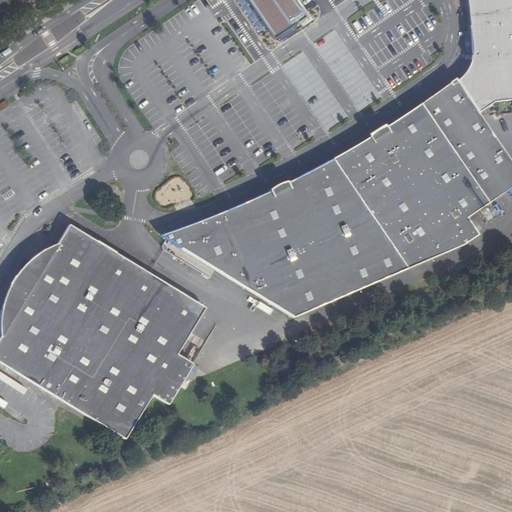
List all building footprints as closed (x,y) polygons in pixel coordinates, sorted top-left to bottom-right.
[(511,0),(464,0),(470,52),(467,70),(456,80),(481,114),(494,106),(511,103),(511,0)] [(419,110),(487,205),(511,186),(511,157),(481,114),(456,80),(450,85),(452,87),(419,110)] [(330,163),(408,269),(458,248),(475,236),(466,218),(487,205),(419,110),(385,132),(368,142),(330,163)] [(408,269),(330,163),(262,199),(164,239),(293,318),(408,269)] [(4,335),(0,344),(0,369),(128,445),(155,403),(169,414),(196,369),(181,358),(208,312),(71,227),(62,242),(39,255),(24,270),(12,288),(4,308),(4,335)] [(48,429),(53,428),(48,406),(44,407),(48,429)]
